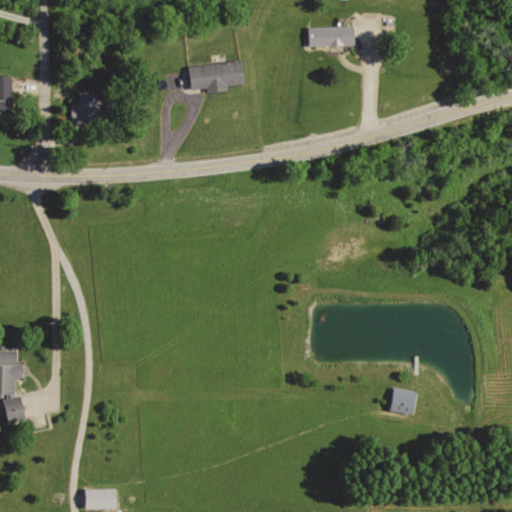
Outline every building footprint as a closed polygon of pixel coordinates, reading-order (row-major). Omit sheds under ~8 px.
[(304,45),(352,43),(351,25),(304,26),(304,45)] [(186,66),(188,89),(205,88),(205,91),(224,89),(224,83),(245,80),(243,60),(186,66)] [(0,108),(9,108),(8,74),(0,74),(0,108)] [(71,89),(95,89),(95,111),(71,111),(71,89)] [(0,347),(19,347),(18,360),(24,360),(23,375),(17,375),(17,393),(21,392),(28,416),(11,421),(5,397),(8,395),(8,391),(5,392),(5,394),(0,394),(0,347)] [(413,390),(389,386),(384,409),(408,414),(413,390)] [(86,485),(86,505),(117,505),(117,486),(86,485)]
